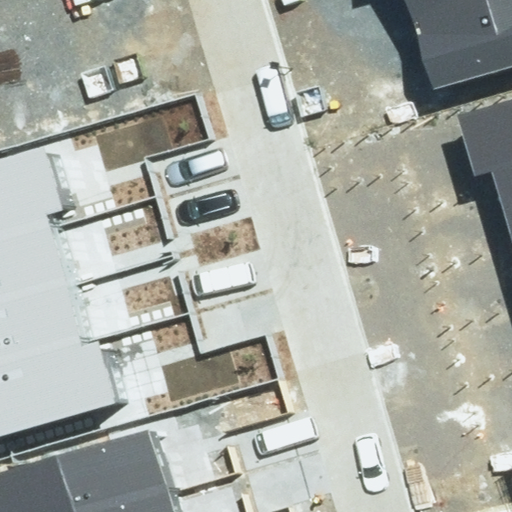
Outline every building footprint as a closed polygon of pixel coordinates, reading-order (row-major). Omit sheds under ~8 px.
[(406,0),(413,21),(480,0),(406,0)] [(511,0),(480,0),(413,21),(434,86),(511,61),(511,0)] [(472,178),(493,172),(511,166),(511,97),(454,115),(472,178)] [(0,157),(0,226),(48,213),(63,209),(45,145),(0,157)] [(511,166),(493,172),(511,234),(511,166)] [(0,226),(0,295),(66,277),(48,213),(0,226)] [(0,295),(0,364),(85,341),(66,277),(0,295)] [(0,364),(0,433),(115,401),(96,337),(85,341),(0,364)] [(0,470),(0,511),(69,511),(166,485),(149,428),(0,470)] [(69,511),(173,511),(166,485),(69,511)]
